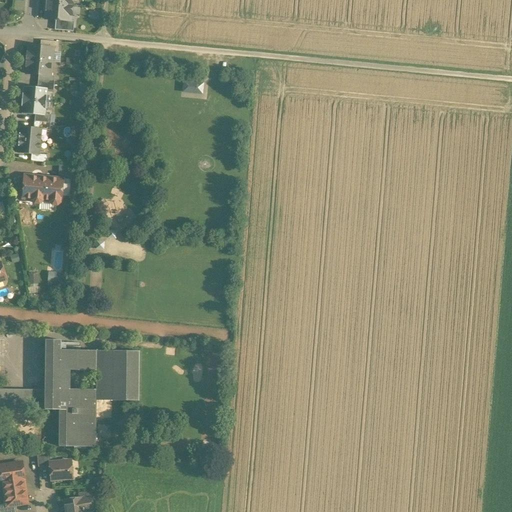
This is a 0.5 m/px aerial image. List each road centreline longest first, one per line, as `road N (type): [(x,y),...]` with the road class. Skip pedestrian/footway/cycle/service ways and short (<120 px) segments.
road 1 (unclassified): [(104,40),(511,79)]
road 2 (residential): [(12,31),(0,164)]
